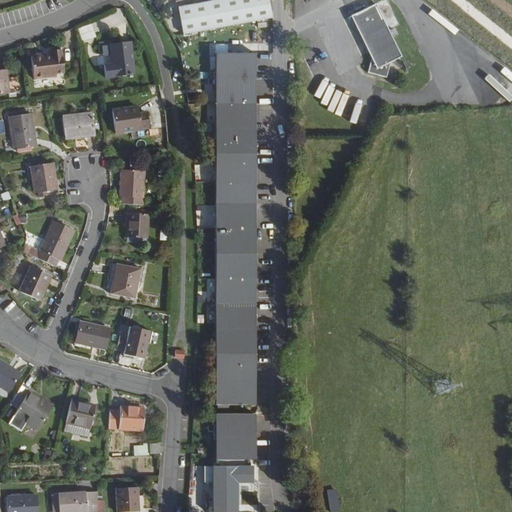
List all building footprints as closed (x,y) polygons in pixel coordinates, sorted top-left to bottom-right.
[(212,0),(179,6),(184,34),(271,19),(267,0),(212,0)] [(402,57),(377,4),(351,16),(371,58),(367,73),(386,77),(390,63),(402,57)] [(79,28),(82,41),(96,38),(93,24),(79,28)] [(130,79),(126,46),(106,48),(108,67),(100,68),(101,82),(130,79)] [(215,404),(255,404),(256,53),(216,53),(215,404)] [(35,62),(23,64),(26,85),(49,82),(49,79),(56,78),(54,56),(43,57),(44,63),(35,65),(35,62)] [(11,84),(1,85),(2,99),(12,98),(11,84)] [(133,111),(108,114),(111,136),(136,132),(133,111)] [(26,118),(10,120),(7,121),(12,153),(34,150),(29,117),(26,118)] [(87,118),(58,122),(61,143),(90,138),(87,118)] [(54,191),(49,164),(28,168),(33,195),(54,191)] [(117,199),(116,207),(137,208),(139,176),(117,174),(115,199),(117,199)] [(142,240),(143,216),(122,216),(122,239),(142,240)] [(32,257),(51,265),(54,258),(57,259),(71,228),(53,220),(39,251),(36,250),(32,257)] [(135,270),(114,265),(107,293),(129,298),(135,270)] [(47,274),(29,266),(18,291),(36,299),(47,274)] [(100,347),(105,327),(75,320),(71,340),(100,347)] [(124,328),(123,336),(136,339),(138,332),(124,328)] [(143,341),(123,336),(118,352),(138,357),(143,341)] [(111,343),(110,350),(117,352),(118,345),(111,343)] [(17,370),(0,356),(0,384),(3,387),(17,370)] [(20,382),(8,401),(15,406),(5,420),(17,429),(23,420),(34,428),(51,404),(39,395),(37,398),(26,391),(28,388),(20,382)] [(37,398),(39,395),(28,388),(26,391),(37,398)] [(93,403),(69,397),(63,418),(88,424),(93,403)] [(105,405),(103,424),(137,425),(139,403),(114,402),(114,406),(105,405)] [(216,460),(256,459),(256,415),(215,415),(216,460)] [(156,447),(155,437),(145,438),(146,448),(156,447)] [(234,474),(215,473),(216,511),(234,511),(234,474)] [(116,507),(122,507),(137,506),(136,482),(115,483),(116,507)] [(51,511),(94,509),(94,487),(49,490),(51,511)] [(328,490),(330,511),(335,511),(341,511),(338,489),(328,490)] [(1,493),(2,511),(34,511),(33,491),(1,493)]
